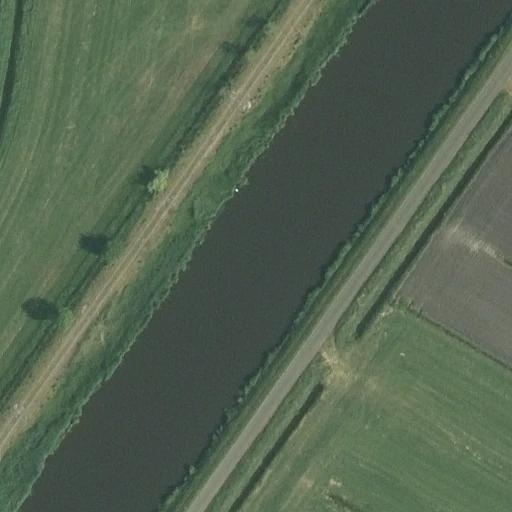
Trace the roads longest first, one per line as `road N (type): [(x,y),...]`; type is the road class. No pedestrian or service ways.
road 1 (track): [(312,0),(0,456)]
road 2 (residential): [(198,511),(511,68)]
